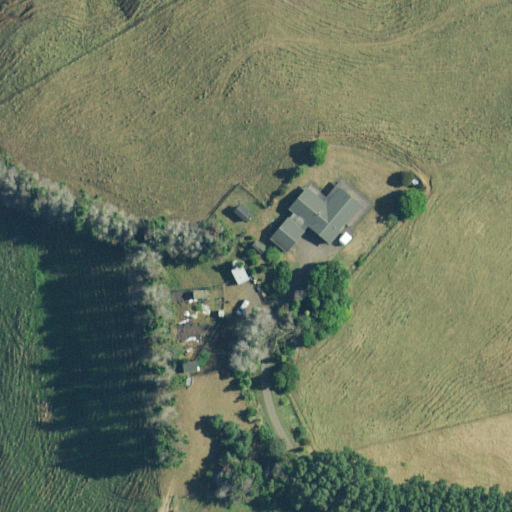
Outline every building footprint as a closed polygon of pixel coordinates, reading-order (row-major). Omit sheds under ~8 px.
[(372,202),(346,181),(327,204),(307,188),(290,209),(293,212),(271,239),(287,253),(309,226),(330,244),(348,223),(352,226),(372,202)] [(252,213),(242,203),(234,211),(245,221),(252,213)] [(259,237),(252,245),(262,255),(269,247),(259,237)] [(249,279),(243,265),(239,257),(231,261),(234,269),(232,270),(239,284),(249,279)] [(208,289),(193,289),(193,300),(209,299),(208,289)]
